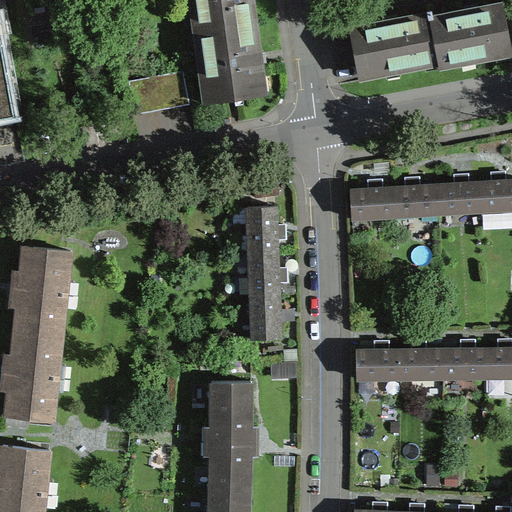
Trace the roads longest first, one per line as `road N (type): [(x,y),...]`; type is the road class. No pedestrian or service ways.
road 1 (residential): [(316,131),(326,262),(323,511)]
road 2 (residential): [(0,190),(316,131)]
road 3 (residential): [(316,131),(511,98)]
road 4 (residential): [(298,0),(316,131)]
